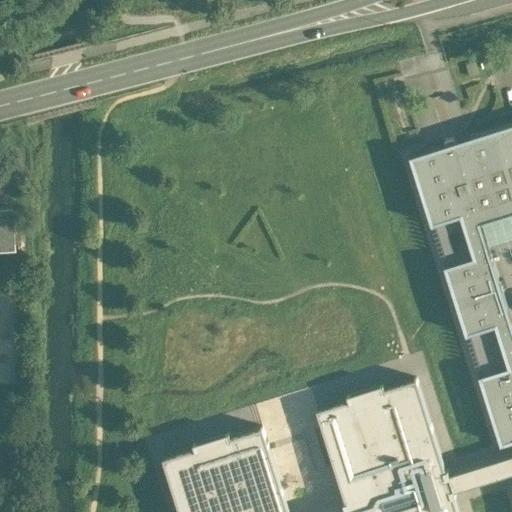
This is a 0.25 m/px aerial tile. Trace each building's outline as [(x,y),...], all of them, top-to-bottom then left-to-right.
[(511,317),(482,221),(484,220),(511,211),(511,121),(456,140),(455,135),(445,138),(447,142),(411,154),(432,223),(436,222),(449,263),(445,264),(467,333),(470,331),(483,373),(480,374),(502,442),(511,438),(511,317)] [(11,206),(0,206),(0,249),(14,249),(11,206)] [(511,250),(511,211),(484,220),(495,256),(511,250)] [(350,397),(318,407),(347,499),(344,500),(346,505),(350,503),(352,511),(460,511),(455,494),(457,494),(455,489),(451,490),(446,473),(450,472),(449,467),(447,468),(418,376),(386,386),(350,397)] [(348,392),(350,397),(386,386),(384,381),(348,392)] [(196,446),(164,455),(181,511),(291,511),(264,424),(232,434),(196,446)] [(196,446),(232,434),(230,429),(194,440),(196,446)] [(511,452),(450,472),(446,473),(451,490),(455,489),(511,471),(511,452)] [(352,511),(350,503),(346,505),(322,511),(352,511)]
